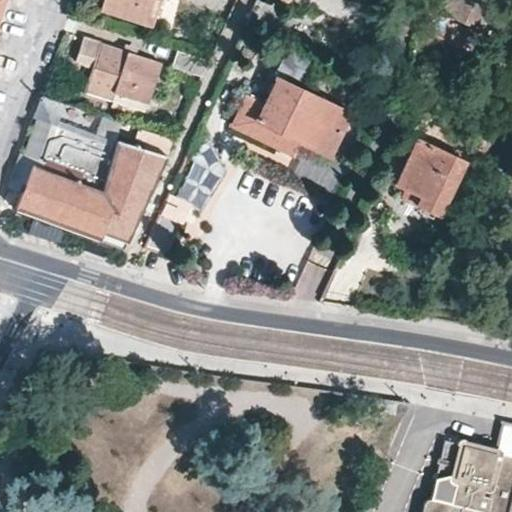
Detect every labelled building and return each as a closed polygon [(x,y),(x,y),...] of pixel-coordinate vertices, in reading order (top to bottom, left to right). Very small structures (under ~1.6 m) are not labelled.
[(151,22),(158,0),(103,0),(102,6),(151,22)] [(489,33),(500,9),(504,11),(509,0),(442,0),(439,10),(489,33)] [(147,104),(160,62),(82,37),(74,62),(92,68),(85,90),(113,99),(115,94),(147,104)] [(171,66),(202,77),(210,59),(176,48),(171,66)] [(288,136),(301,142),(330,155),(351,111),(289,81),(278,76),(266,102),(248,94),(233,125),(282,149),(288,136)] [(147,104),(115,94),(113,99),(145,110),(147,104)] [(116,146),(53,122),(39,158),(47,161),(44,168),(33,164),(17,209),(70,229),(124,249),(173,140),(144,131),(139,141),(135,139),(132,144),(118,139),(116,146)] [(490,138),(474,131),(469,141),(473,153),(485,157),(492,140),(490,138)] [(295,155),(301,142),(288,136),(282,149),(295,155)] [(440,213),(464,160),(416,137),(395,184),(404,188),(403,191),(403,194),(405,197),(407,199),(413,203),(440,213)] [(184,222),(160,211),(143,248),(167,256),(184,222)] [(362,388),(343,384),(339,403),(358,407),(362,388)] [(415,398),(398,395),(391,425),(411,429),(418,403),(415,398)] [(510,511),(511,506),(511,453),(506,452),(506,449),(505,447),(504,445),(501,444),(471,438),(469,437),(466,437),(464,439),(462,441),(453,473),(453,476),(453,479),(455,480),(457,482),(458,482),(459,482),(455,500),(436,496),(432,496),(429,497),(427,499),(425,503),(422,511),(510,511)]
